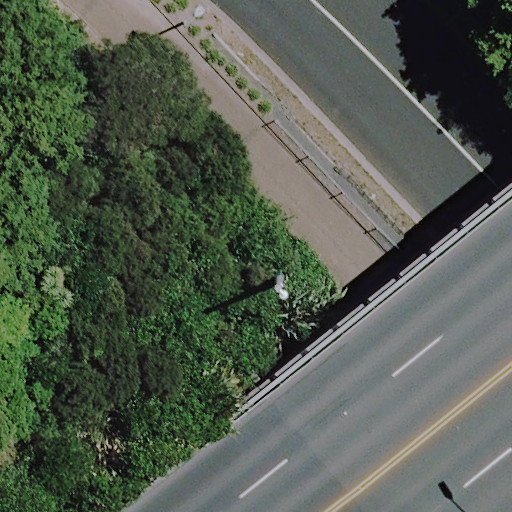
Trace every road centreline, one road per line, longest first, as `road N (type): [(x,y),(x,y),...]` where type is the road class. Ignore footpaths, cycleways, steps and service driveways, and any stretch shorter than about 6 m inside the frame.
road 1 (primary): [(223,511),(511,279)]
road 2 (residential): [(303,0),(511,212)]
